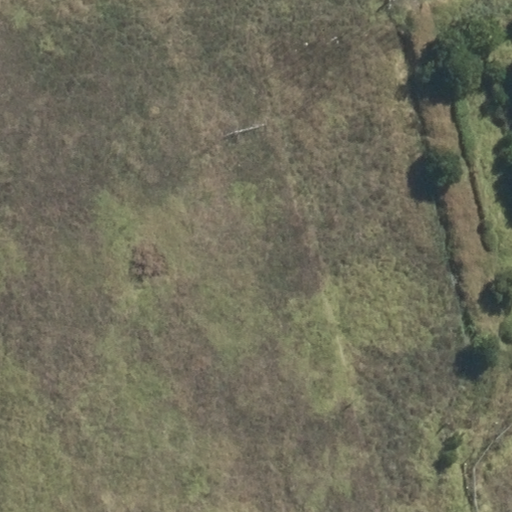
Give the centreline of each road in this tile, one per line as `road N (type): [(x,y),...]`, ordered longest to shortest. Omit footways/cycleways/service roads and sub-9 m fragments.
road 1 (unknown): [(9,149),(511,0)]
road 2 (unknown): [(0,112),(109,511)]
